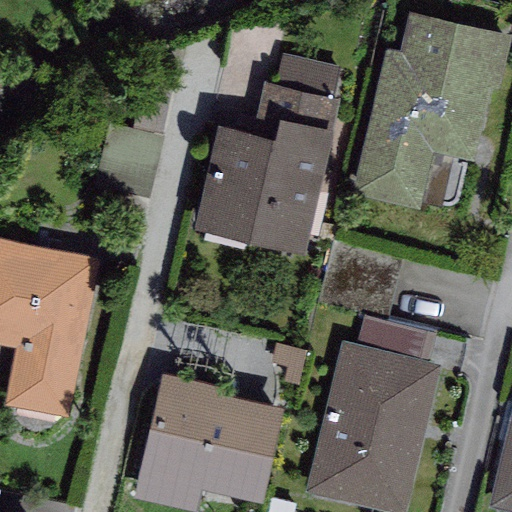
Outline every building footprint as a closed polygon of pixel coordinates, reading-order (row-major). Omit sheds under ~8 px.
[(511,24),(409,0),(400,39),(384,35),(349,187),(451,211),(465,153),(473,155),(490,78),(498,80),(511,24)] [(331,111),(276,99),(272,120),(217,108),(194,213),(304,236),(331,111)] [(98,248),(0,228),(0,333),(14,336),(2,396),(66,409),(98,248)] [(402,251),(334,234),(318,297),(362,308),(386,313),(402,251)] [(435,326),(386,313),(362,308),(355,334),(429,353),(435,326)] [(355,334),(340,332),(304,483),(402,506),(437,354),(429,353),(355,334)] [(161,360),(137,462),(260,490),(282,393),(216,378),(217,373),(161,360)] [(511,401),(486,498),(511,504),(511,401)] [(44,511),(45,509),(0,500),(0,511),(44,511)]
